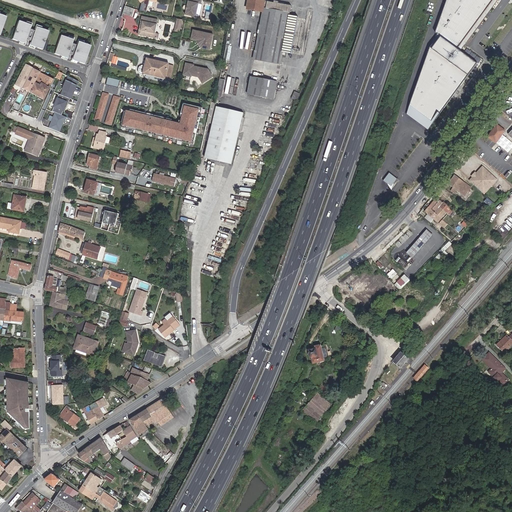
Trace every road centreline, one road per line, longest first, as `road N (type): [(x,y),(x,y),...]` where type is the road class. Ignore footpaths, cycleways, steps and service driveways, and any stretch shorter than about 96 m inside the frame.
road 1 (motorway): [(383,0),(281,300),(181,511)]
road 2 (motorway): [(201,511),(298,303),(402,0)]
road 3 (motorway): [(357,0),(242,263),(232,315),(239,334)]
road 4 (residential): [(270,511),(334,436),(377,366),(375,339),(337,297)]
road 5 (unknown): [(256,111),(203,284),(207,356)]
road 6 (unknown): [(437,0),(363,223)]
road 7 (residential): [(94,72),(60,180),(37,294)]
road 8 (secondary): [(511,69),(387,227)]
road 9 (residential): [(37,294),(48,463)]
road 10 (residential): [(170,380),(192,413),(145,511)]
road 11 (secondary): [(170,380),(48,463)]
